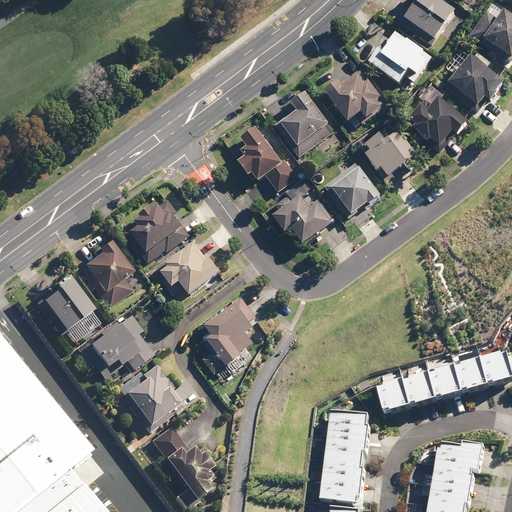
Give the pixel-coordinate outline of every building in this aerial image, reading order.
[(451,14),(436,0),(406,0),(394,13),(426,41),(451,14)] [(511,48),(511,12),(498,0),(473,28),(505,56),(511,48)] [(417,61),(386,33),(360,61),(392,89),(417,61)] [(496,81),(465,53),(440,81),(471,109),(496,81)] [(387,108),(362,73),(331,95),(356,129),(387,108)] [(467,122),(434,96),(410,125),(444,151),(467,122)] [(331,135),(307,101),(276,122),(300,157),(331,135)] [(419,155),(394,121),(363,143),(389,177),(419,155)] [(287,162),(263,127),(232,148),(256,183),(287,162)] [(382,196),(356,163),(326,186),(352,219),(382,196)] [(334,224),(308,190),(278,212),(303,246),(334,224)] [(181,215),(170,201),(163,207),(161,205),(138,223),(139,224),(127,233),(153,265),(170,251),(166,246),(188,229),(178,217),(181,215)] [(210,261),(195,242),(173,259),(176,263),(162,274),(167,280),(163,283),(178,301),(190,292),(193,296),(223,273),(212,259),(210,261)] [(137,274),(112,243),(95,256),(97,259),(81,271),(112,310),(136,291),(128,280),(137,274)] [(97,311),(71,277),(36,305),(62,339),(97,311)] [(260,319),(244,300),(207,329),(213,337),(205,343),(213,354),(204,361),(216,376),(229,366),(232,370),(247,358),(244,355),(257,345),(250,336),(259,329),(254,323),(260,319)] [(146,332),(133,316),(120,327),(114,321),(81,349),(108,381),(127,366),(133,373),(156,354),(141,336),(146,332)] [(0,511),(104,511),(76,477),(69,469),(81,460),(93,450),(0,337),(0,511)] [(490,388),(511,382),(511,364),(509,353),(483,360),(490,388)] [(464,395),(490,388),(483,360),(467,364),(457,367),(464,395)] [(174,389),(158,367),(144,377),(140,372),(116,390),(147,432),(182,406),(171,392),(174,389)] [(438,402),(464,395),(457,367),(453,368),(430,374),(438,402)] [(412,409),(438,402),(430,374),(404,381),(412,409)] [(385,415),(412,409),(404,381),(378,387),(385,415)] [(333,414),(331,436),(369,440),(372,418),(333,414)] [(191,451),(174,428),(151,445),(186,490),(177,497),(188,511),(216,491),(208,481),(214,477),(210,472),(214,469),(197,446),(191,451)] [(331,436),(328,457),(366,462),(369,440),(331,436)] [(440,451),(436,470),(474,476),(474,473),(481,474),(485,448),(465,445),(464,449),(445,445),(444,451),(440,451)] [(328,457),(325,479),(364,484),(366,462),(328,457)] [(436,470),(432,496),(469,502),(474,476),(436,470)] [(325,479),(323,501),(361,506),(364,484),(325,479)] [(432,496),(429,511),(467,511),(469,502),(432,496)]
